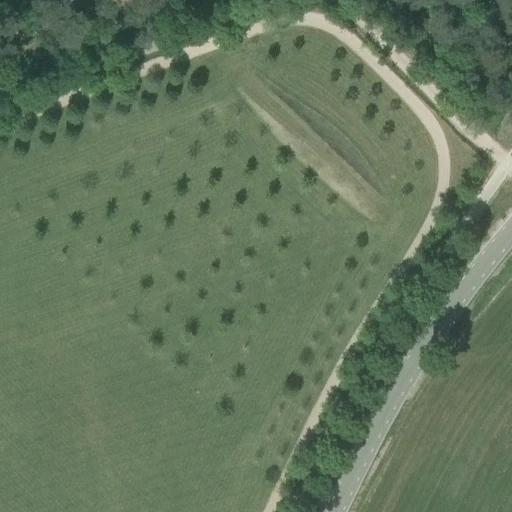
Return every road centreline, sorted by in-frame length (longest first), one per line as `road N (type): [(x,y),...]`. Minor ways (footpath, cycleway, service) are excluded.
road 1 (tertiary): [(335,511),(401,382),(511,235)]
road 2 (track): [(337,0),(511,173)]
